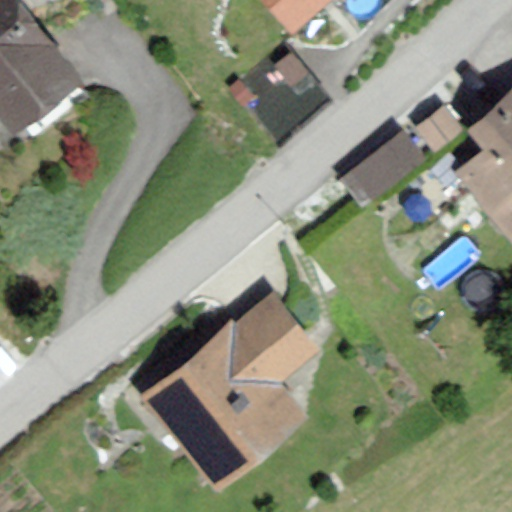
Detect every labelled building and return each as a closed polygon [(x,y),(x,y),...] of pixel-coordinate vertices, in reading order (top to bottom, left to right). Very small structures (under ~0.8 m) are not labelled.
[(2,0),(0,0),(0,134),(67,85),(2,0)] [(245,76),(276,122),(329,86),(298,40),(245,76)] [(467,158),(441,180),(509,261),(511,258),(511,84),(449,137),(467,158)] [(408,119),(346,165),(369,196),(431,150),(408,119)] [(258,298),(125,400),(198,494),(291,422),(262,385),(302,355),(258,298)]
